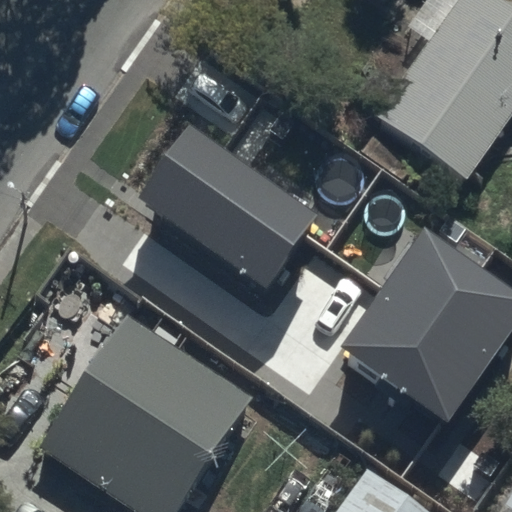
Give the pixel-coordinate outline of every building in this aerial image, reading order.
[(465,0),(372,134),(465,198),(511,130),(511,21),(481,0),(465,0)] [(318,215),(189,126),(136,202),(264,291),(318,215)] [(511,333),(511,289),(424,230),(341,350),(450,424),(511,333)] [(40,461),(118,511),(183,511),(251,409),(127,329),(40,461)] [(343,511),(417,511),(367,477),(343,511)]
